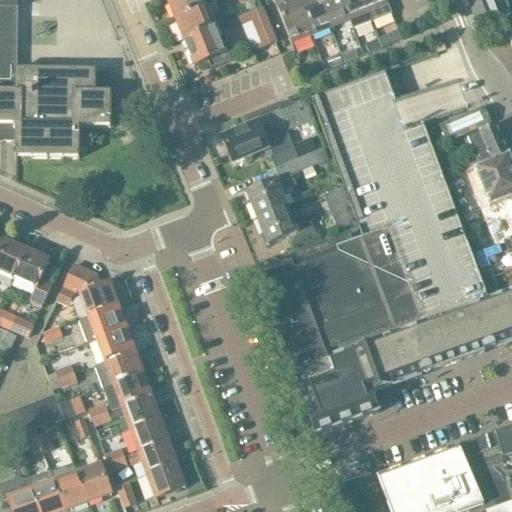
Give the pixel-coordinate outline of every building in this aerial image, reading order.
[(17,71),(18,0),(0,0),(0,143),(3,144),(3,142),(16,143),(16,159),(79,160),(80,128),(111,128),(111,95),(96,94),(96,72),(17,71)] [(166,0),(175,19),(204,7),(213,4),(211,0),(166,0)] [(298,3),(286,8),(282,0),(274,0),(292,46),(312,38),(298,3)] [(332,30),(319,0),(305,0),(298,3),(312,38),(332,30)] [(340,0),(319,0),(332,30),(349,23),(352,32),(353,32),(340,0)] [(373,24),(362,0),(340,0),(353,32),(373,24)] [(385,0),(362,0),(373,24),(392,16),(385,0)] [(511,17),(503,0),(467,0),(479,29),(511,17)] [(213,29),(204,7),(175,19),(184,42),(213,29)] [(253,17),(266,48),(277,44),(264,12),(253,17)] [(232,62),(222,38),(218,40),(213,29),(184,42),(194,68),(207,62),(211,70),(232,62)] [(377,43),(365,48),(368,56),(381,50),(377,43)] [(338,56),(327,60),(331,70),(342,66),(338,56)] [(395,104),(383,75),(311,102),(362,240),(327,252),(326,252),(325,253),(315,257),(314,256),(314,257),(304,261),(303,260),(302,261),(258,277),(258,279),(259,279),(293,372),(291,372),(315,438),(378,415),(371,396),(418,378),(511,343),(511,295),(488,304),(423,128),(468,110),(457,81),(395,104)] [(306,102),(305,101),(304,101),(294,106),(292,106),(293,106),(281,111),(280,111),(280,112),(269,117),(269,116),(267,117),(268,117),(256,122),(264,141),(276,136),(277,137),(286,133),(314,122),(306,102)] [(490,125),(484,110),(439,130),(446,145),(490,125)] [(253,129),(224,141),(234,165),(267,152),(274,169),(297,159),(286,133),(277,137),(276,136),(264,141),(256,122),(256,121),(255,122),(251,124),(253,129)] [(509,155),(496,126),(469,139),(482,166),(509,155)] [(279,181),(246,195),(256,217),(257,220),(287,208),(281,193),(295,187),(301,172),(322,164),(318,153),(298,161),(297,159),(274,169),(279,181)] [(511,163),(509,155),(482,166),(482,168),(477,170),(498,227),(493,229),(500,244),(511,240),(511,163)] [(342,190),(332,194),(346,229),(356,225),(342,190)] [(294,250),(317,240),(308,218),(293,224),(287,208),(257,220),(268,248),(269,247),(289,238),(294,250)] [(27,249),(4,239),(0,248),(0,275),(13,282),(27,249)] [(511,240),(500,244),(501,246),(503,245),(506,254),(511,252),(511,240)] [(52,284),(41,279),(50,259),(27,249),(13,282),(34,291),(28,304),(41,310),(52,284)] [(96,278),(74,268),(64,290),(79,297),(87,316),(88,319),(118,308),(110,286),(112,286),(112,285),(100,289),(96,278)] [(494,278),(490,269),(480,273),(484,282),(494,278)] [(487,292),(498,288),(494,278),(484,282),(487,292)] [(118,308),(88,319),(78,323),(86,346),(96,342),(127,331),(118,308)] [(14,317),(8,332),(27,340),(33,326),(14,317)] [(0,371),(1,372),(16,338),(0,330),(0,346),(3,347),(0,353),(0,371)] [(45,347),(62,341),(59,331),(42,337),(45,347)] [(135,354),(127,331),(96,342),(104,365),(135,354)] [(143,376),(135,354),(104,365),(94,369),(102,391),(143,376)] [(74,377),(71,368),(54,375),(57,384),(74,377)] [(91,420),(151,398),(143,376),(102,391),(107,406),(104,407),(104,406),(88,412),(91,420)] [(60,392),(77,386),(74,377),(57,384),(60,392)] [(52,425),(63,420),(59,407),(54,396),(43,401),(52,425)] [(160,421),(151,398),(91,420),(95,429),(110,423),(124,418),(129,432),(160,421)] [(52,425),(43,401),(31,405),(41,429),(52,425)] [(70,403),(59,407),(63,420),(64,422),(76,418),(70,403)] [(41,429),(31,405),(20,409),(29,433),(41,429)] [(29,433),(20,409),(9,414),(18,438),(29,433)] [(18,438),(9,414),(0,417),(0,425),(7,442),(18,438)] [(168,443),(160,421),(129,432),(137,455),(168,443)] [(84,422),(74,426),(80,443),(90,439),(84,422)] [(511,430),(505,433),(494,436),(458,447),(459,449),(484,509),(485,511),(489,511),(511,503),(511,430)] [(43,454),(52,451),(46,435),(37,438),(43,454)] [(43,454),(37,438),(28,442),(34,458),(43,454)] [(176,466),(168,443),(137,455),(127,459),(131,469),(141,465),(145,478),(176,466)] [(459,449),(377,479),(389,511),(475,511),(484,509),(459,449)] [(124,459),(121,450),(104,456),(108,465),(124,459)] [(108,465),(111,474),(127,469),(124,459),(108,465)] [(72,466),(50,474),(54,483),(64,511),(68,511),(87,505),(76,475),(72,466)] [(185,489),(176,466),(145,478),(154,501),(187,489),(186,488),(185,489)] [(110,497),(99,467),(76,475),(87,505),(110,497)] [(50,473),(27,481),(31,492),(38,511),(64,511),(54,483),(50,474),(50,473)] [(371,477),(335,489),(336,491),(341,505),(344,504),(345,504),(347,511),(383,511),(381,506),(371,478),(371,477)] [(27,480),(24,480),(21,480),(18,479),(16,480),(14,480),(0,485),(0,498),(2,503),(8,500),(12,511),(38,511),(31,492),(27,480)] [(127,484),(116,489),(124,511),(135,507),(127,484)]
